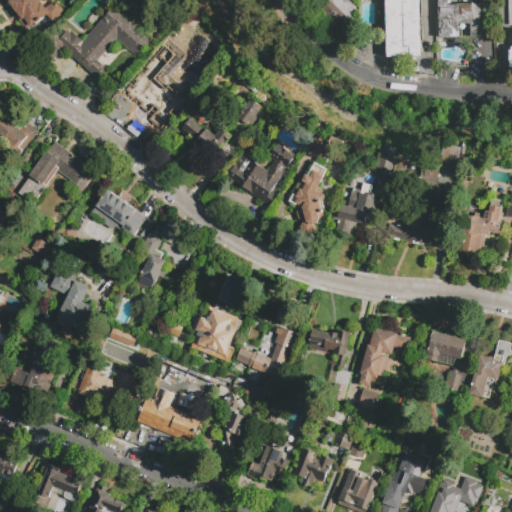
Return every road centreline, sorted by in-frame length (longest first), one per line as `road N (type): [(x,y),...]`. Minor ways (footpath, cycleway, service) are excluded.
road 1 (residential): [(0,61),(110,136),(233,242),(329,280),(511,307)]
road 2 (residential): [(0,410),(250,511)]
road 3 (residential): [(511,99),(379,83),(330,53),(281,0)]
